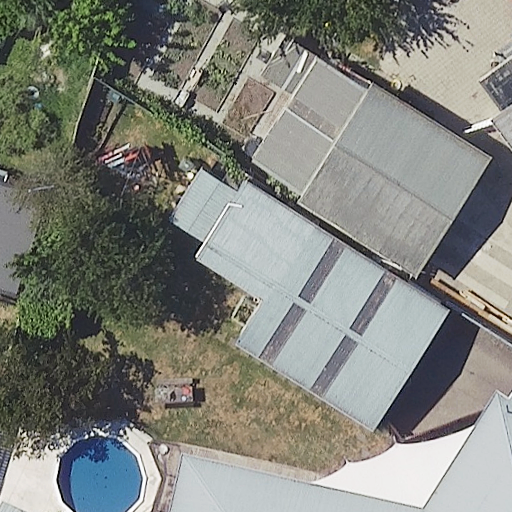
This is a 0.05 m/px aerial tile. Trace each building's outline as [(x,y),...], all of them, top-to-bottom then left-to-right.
[(511,6),(449,55),(511,136),(511,6)] [(237,161),(410,269),(485,148),(312,41),(237,161)] [(410,269),(237,161),(231,170),(199,150),(159,215),(262,279),(234,325),(372,410),(445,291),(410,269)] [(47,170),(0,156),(0,273),(16,278),(47,170)] [(511,511),(511,380),(429,511),(374,511),(181,466),(169,511),(511,511)]
